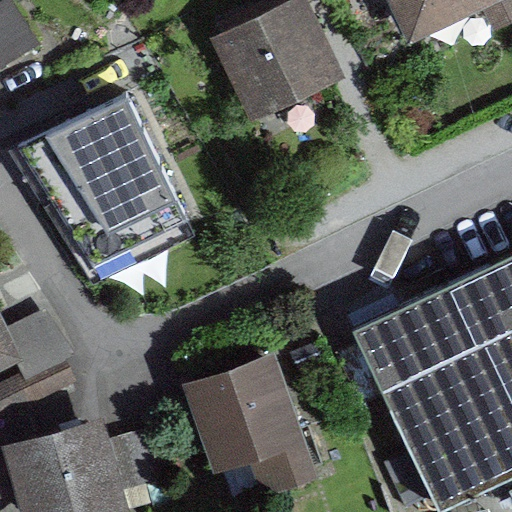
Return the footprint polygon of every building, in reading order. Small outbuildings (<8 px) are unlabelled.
[(8,0),(1,0),(0,1),(0,75),(40,52),(8,0)] [(507,0),(398,0),(413,42),(511,8),(507,0)] [(312,4),(220,42),(254,123),(346,85),(312,4)] [(137,85),(61,119),(91,187),(73,195),(92,236),(165,204),(150,171),(171,161),(137,85)] [(511,264),(496,272),(511,307),(511,264)] [(449,511),(511,481),(511,307),(496,272),(363,337),(447,511),(449,511)] [(0,310),(0,417),(2,421),(76,388),(61,354),(26,369),(0,310)] [(279,359),(195,386),(224,476),(260,464),(271,498),(319,483),(279,359)] [(4,460),(0,460),(0,511),(131,511),(126,492),(170,481),(158,432),(114,443),(109,422),(1,449),(4,460)]
